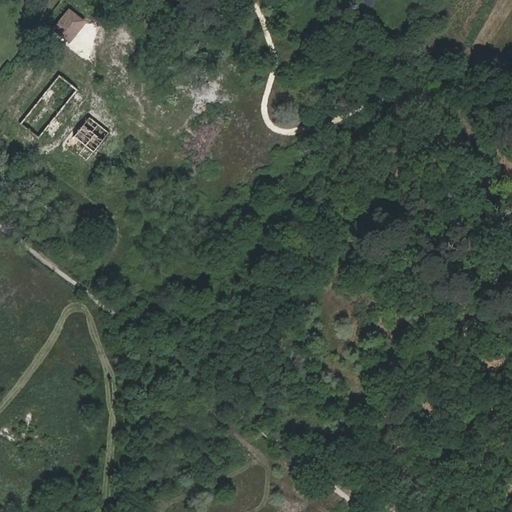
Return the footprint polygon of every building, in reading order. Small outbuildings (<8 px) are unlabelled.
[(53,29),(72,44),(90,21),(72,6),(53,29)] [(8,67),(12,71),(20,62),(16,58),(8,67)] [(55,77),(71,90),(75,85),(60,73),(55,77)] [(54,146),(59,140),(92,100),(75,85),(71,90),(55,77),(52,74),(40,89),(45,92),(25,118),(39,129),(37,132),(54,146)] [(92,100),(59,140),(69,147),(101,108),(92,100)] [(83,155),(103,170),(124,141),(117,134),(121,129),(117,126),(110,121),(83,155)]
